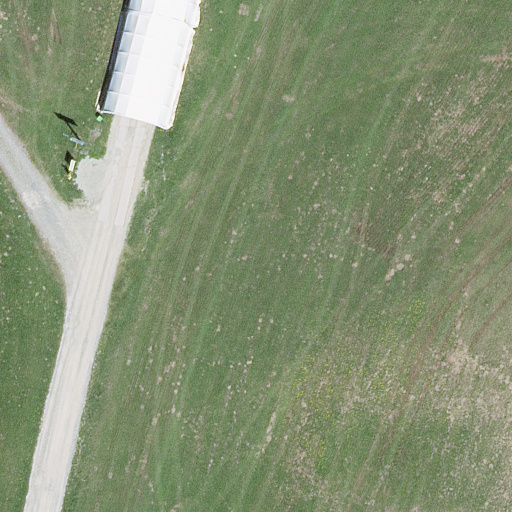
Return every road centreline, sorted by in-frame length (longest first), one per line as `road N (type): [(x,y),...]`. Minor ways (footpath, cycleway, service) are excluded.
road 1 (track): [(511,51),(412,62),(334,88),(277,125),(101,272),(0,131)]
road 2 (unclassified): [(41,511),(163,0)]
